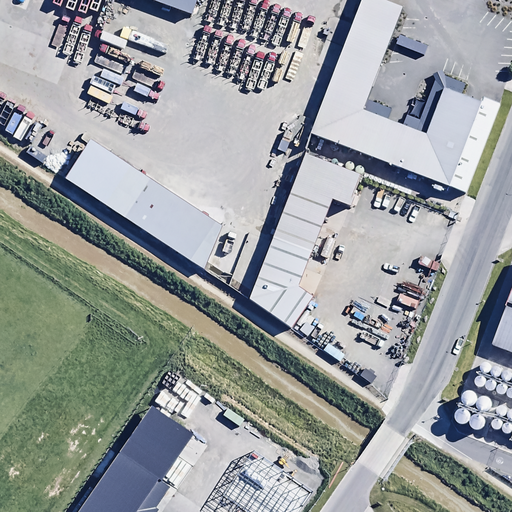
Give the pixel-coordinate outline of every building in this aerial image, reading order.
[(196,0),(143,0),(190,17),(196,0)] [(408,0),(354,0),(301,132),(467,199),(507,99),(445,74),(425,124),(368,102),(408,0)] [(88,142),(63,180),(203,272),(218,230),(88,142)] [(361,170),(301,150),(246,295),(291,329),(301,312),(312,296),(298,284),(323,197),(349,206),(361,170)] [(511,290),(488,351),(511,360),(511,290)] [(376,369),(390,381),(395,375),(393,374),(398,368),(383,356),(377,363),(380,365),(376,369)] [(511,401),(511,375),(482,364),(473,387),(511,401)] [(498,404),(474,396),(465,423),(488,431),(498,404)] [(499,407),(491,430),(511,437),(511,436),(511,410),(501,407),(499,407)] [(382,427),(356,465),(382,483),(409,445),(382,427)]
